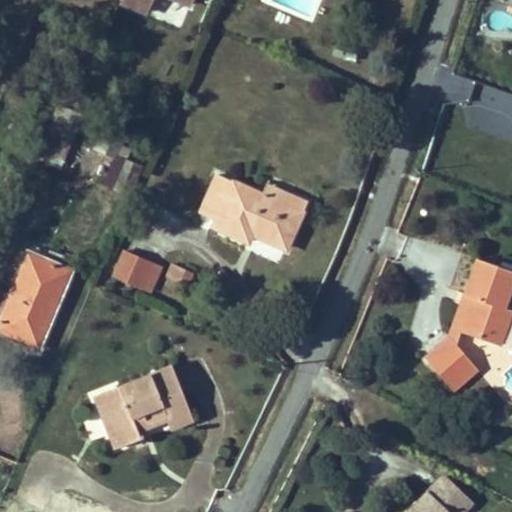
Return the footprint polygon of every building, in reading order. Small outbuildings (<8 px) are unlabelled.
[(123,0),(121,7),(149,19),(157,0),(159,0),(188,12),(193,0),(123,0)] [(264,0),(311,22),(320,0),(264,0)] [(64,157),(83,113),(59,103),(40,147),(64,157)] [(85,142),(95,146),(105,123),(95,119),(85,142)] [(126,160),(136,136),(105,123),(95,146),(126,160)] [(103,189),(128,197),(139,164),(113,156),(103,189)] [(285,247),(302,210),(262,193),(217,174),(201,210),(217,218),(214,224),(247,239),(251,231),(285,247)] [(266,183),(262,193),(302,210),(306,200),(266,183)] [(0,331),(39,347),(72,270),(27,250),(10,293),(1,289),(0,291),(0,331)] [(114,275),(142,286),(152,261),(123,250),(114,275)] [(511,309),(505,306),(511,284),(511,269),(477,259),(465,293),(480,298),(477,308),(470,306),(461,329),(500,343),(511,309)] [(162,265),(152,261),(142,286),(151,290),(162,265)] [(167,275),(174,278),(180,266),(173,262),(167,275)] [(193,271),(180,266),(174,278),(187,284),(193,271)] [(454,327),(461,329),(470,306),(477,308),(480,298),(465,293),(454,327)] [(453,389),(478,368),(451,336),(426,356),(453,389)] [(171,365),(93,395),(113,446),(139,437),(136,430),(134,425),(165,412),(167,418),(188,410),(171,365)] [(192,419),(188,410),(167,418),(170,427),(192,419)] [(165,412),(134,425),(136,430),(167,418),(165,412)] [(453,511),(467,497),(439,472),(423,489),(432,497),(417,511),(453,511)] [(417,511),(432,497),(423,489),(401,511),(417,511)] [(26,499),(21,511),(20,511),(47,511),(49,508),(26,499)]
